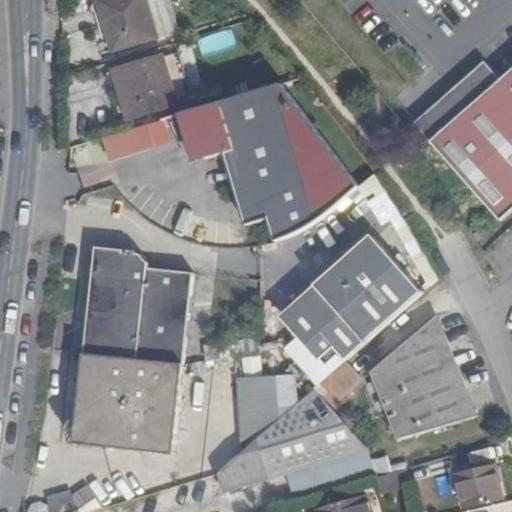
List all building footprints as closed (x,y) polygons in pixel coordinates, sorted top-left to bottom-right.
[(159,38),(155,24),(149,2),(148,0),(111,0),(96,5),(110,53),(159,38)] [(154,0),(149,2),(155,24),(165,21),(158,0),(154,0)] [(180,104),(165,57),(110,73),(125,121),(180,104)] [(417,123),(433,141),(503,80),(486,61),(417,123)] [(511,213),(511,71),(503,80),(433,141),(504,220),(511,213)] [(364,190),(283,84),(184,114),(198,163),(228,154),(250,226),(272,219),(279,244),(286,242),(310,232),(324,223),(364,190)] [(114,162),(157,146),(148,122),(105,138),(114,162)] [(378,177),(364,184),(384,223),(402,214),(395,199),(390,202),(378,177)] [(375,240),(286,318),(321,358),(336,344),(349,360),(424,295),(375,240)] [(109,248),(93,354),(180,366),(191,365),(204,278),(159,272),(160,263),(152,257),(148,256),(148,254),(109,248)] [(478,416),(437,320),(372,374),(400,440),(478,416)] [(180,366),(93,354),(83,418),(76,417),(69,426),(74,434),(79,435),(79,442),(178,453),(191,365),(180,366)] [(350,363),(317,392),(329,406),(362,377),(350,363)] [(317,392),(316,389),(220,473),(224,491),(287,473),(370,451),(371,450),(329,406),(317,392)] [(293,488),(298,503),(378,479),(373,462),(370,451),(287,473),(291,488),(293,488)] [(373,462),(378,479),(380,479),(393,475),(388,457),(373,462)] [(466,507),(503,498),(496,468),(452,478),(455,493),(463,492),(466,507)] [(411,487),(407,471),(393,475),(380,479),(384,494),(411,487)] [(74,497),(82,507),(97,496),(89,485),(74,497)] [(90,511),(106,507),(97,496),(82,507),(82,511),(90,511)] [(312,511),(369,511),(366,496),(312,511)] [(50,504),(51,511),(82,511),(82,507),(74,497),(50,504)] [(30,511),(51,511),(50,504),(42,499),(32,501),(30,510),(30,511)]
